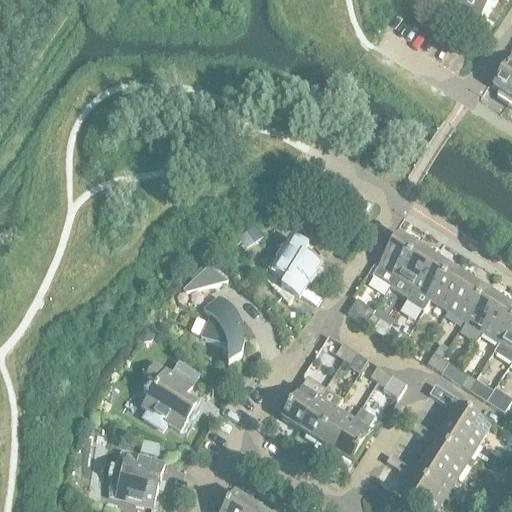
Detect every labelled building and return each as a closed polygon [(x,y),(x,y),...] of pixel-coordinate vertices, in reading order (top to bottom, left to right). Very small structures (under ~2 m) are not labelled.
[(450,0),(480,18),(491,0),(450,0)] [(511,57),(492,89),(498,93),(496,97),(508,104),(511,97),(511,57)] [(398,237),(377,270),(371,280),(389,291),(418,245),(406,238),(404,241),(398,237)] [(294,301),(298,303),(299,304),(301,303),(316,283),(315,282),(326,272),(299,242),(296,245),(290,241),(275,263),(260,277),(287,306),(294,301)] [(389,291),(407,302),(433,259),(428,256),(430,253),(418,245),(389,291)] [(422,314),(429,303),(452,267),(441,260),(439,263),(433,259),(407,302),(405,304),(422,314)] [(447,314),(467,281),(462,278),(464,275),(452,267),(429,303),(447,314)] [(206,270),(180,293),(184,296),(225,284),(206,270)] [(447,314),(464,325),(487,289),(475,282),(473,285),(467,281),(447,314)] [(481,336),(502,303),(496,300),(499,296),(487,289),(464,325),(481,336)] [(221,302),(217,300),(202,313),(209,319),(200,340),(204,342),(218,349),(219,349),(227,352),(227,355),(227,359),(227,362),(227,365),(227,369),(228,370),(240,359),(241,356),(242,352),(243,348),(243,345),(243,341),(243,337),(242,333),(241,329),(240,326),(239,322),(237,319),(235,315),(232,312),(230,309),(227,307),(224,304),(221,302)] [(365,329),(372,318),(374,314),(356,303),(347,317),(365,329)] [(481,336),(498,347),(511,325),(511,305),(509,303),(507,307),(502,303),(481,336)] [(365,329),(382,340),(389,329),(379,322),(372,318),(365,329)] [(510,367),(511,363),(511,325),(498,347),(492,357),(510,367)] [(154,338),(145,331),(138,340),(144,344),(150,344),(154,338)] [(399,335),(392,346),(407,355),(414,344),(399,335)] [(335,359),(343,364),(350,353),(342,348),(335,359)] [(350,369),(357,358),(350,353),(343,364),(350,369)] [(426,368),(441,377),(448,366),(433,357),(426,368)] [(367,364),(361,360),(355,369),(362,373),(367,364)] [(191,391),(154,367),(144,383),(155,390),(143,410),(180,433),(196,409),(184,402),(191,391)] [(370,381),(377,386),(384,375),(377,370),(370,381)] [(384,375),(377,386),(373,392),(380,397),(391,380),(384,375)] [(468,394),(475,383),(468,378),(461,390),(468,394)] [(483,388),(475,383),(468,394),(485,405),(494,392),(501,381),(496,378),(488,391),(483,388)] [(299,433),(320,400),(325,392),(307,380),(281,422),(299,433)] [(406,389),(391,380),(384,391),(383,394),(397,403),(406,389)] [(454,413),(446,427),(478,447),(490,429),(458,409),(461,405),(434,389),(428,398),(445,409),(446,408),(454,413)] [(299,433),(316,444),(337,411),(342,403),(325,392),(320,400),(299,433)] [(511,403),(494,392),(485,405),(503,417),(511,403)] [(316,444),(333,455),(354,422),(337,411),(316,444)] [(360,412),(354,422),(333,455),(351,466),(372,434),(367,431),(373,421),(360,412)] [(407,431),(420,439),(425,432),(412,424),(407,431)] [(420,439),(432,447),(435,444),(473,468),(475,465),(469,462),(478,447),(446,427),(437,440),(425,432),(420,439)] [(432,447),(424,461),(457,482),(465,468),(471,471),(473,468),(435,444),(432,447)] [(136,456),(154,461),(157,449),(139,445),(136,456)] [(385,466),(398,474),(403,467),(390,458),(385,466)] [(113,471),(110,471),(108,481),(110,482),(110,497),(154,508),(164,470),(120,459),(113,471)] [(398,474),(410,482),(413,478),(451,502),(453,499),(448,496),(457,482),(424,461),(415,475),(403,467),(398,474)] [(449,505),(451,502),(413,478),(410,482),(401,496),(425,511),(437,511),(444,502),(449,505)] [(233,496),(222,511),(248,511),(251,507),(233,496)]
